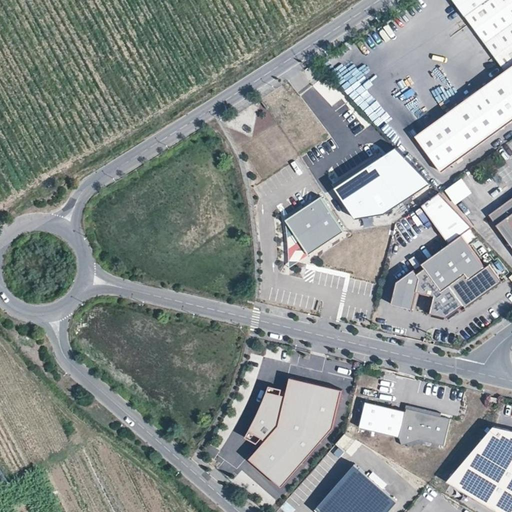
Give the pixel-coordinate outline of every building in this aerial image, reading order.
[(511,0),(454,0),(507,73),(418,138),(444,174),(511,124),(511,0)] [(277,90),(264,98),(272,109),(284,101),(277,90)] [(331,190),(358,232),(419,195),(389,149),(331,190)] [(455,202),(460,199),(452,187),(447,191),(455,202)] [(344,231),(321,196),(286,219),(309,254),(344,231)] [(430,203),(438,216),(449,210),(442,197),(430,203)] [(511,197),(489,214),(511,245),(511,197)] [(486,267),(462,234),(422,263),(425,268),(417,273),(414,269),(397,281),(392,304),(413,309),(417,291),(425,293),(434,295),(430,313),(447,317),(464,305),(466,308),(502,281),(490,264),(486,267)] [(333,427),(342,390),(290,377),(286,396),(280,395),(282,389),(264,384),(260,398),(256,410),(251,423),(246,437),(257,443),(262,437),(265,440),(250,458),(282,486),(333,427)] [(400,437),(406,411),(366,402),(360,427),(400,437)] [(441,413),(408,405),(407,408),(441,416),(441,413)] [(444,446),(451,419),(441,416),(407,408),(406,411),(400,437),(402,445),(408,444),(421,440),(440,444),(444,446)] [(445,479),(500,511),(511,511),(511,428),(489,424),(445,479)] [(339,443),(346,450),(354,442),(347,435),(339,443)] [(440,444),(421,440),(408,444),(409,447),(420,444),(439,448),(440,444)] [(387,511),(397,501),(355,464),(318,507),(323,511),(387,511)]
